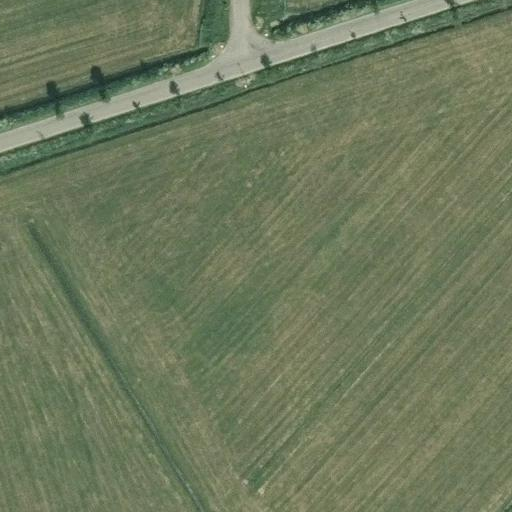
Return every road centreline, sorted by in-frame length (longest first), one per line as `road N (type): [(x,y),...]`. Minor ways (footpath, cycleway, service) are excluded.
road 1 (tertiary): [(0,144),(241,66)]
road 2 (tertiary): [(241,66),(448,0)]
